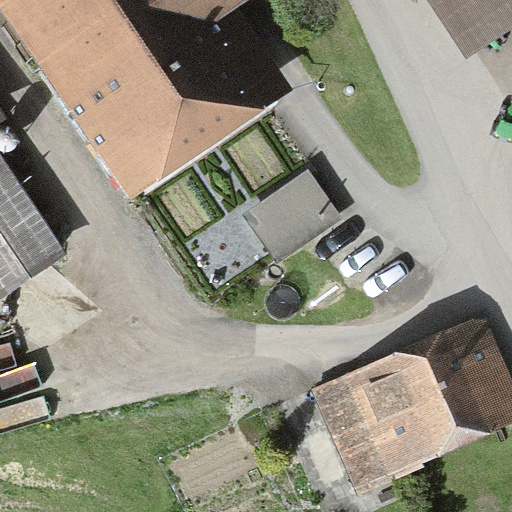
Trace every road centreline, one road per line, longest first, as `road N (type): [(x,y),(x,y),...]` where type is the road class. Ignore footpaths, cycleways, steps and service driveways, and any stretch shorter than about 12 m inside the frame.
road 1 (track): [(448,153),(511,316)]
road 2 (unclassified): [(377,0),(448,153)]
